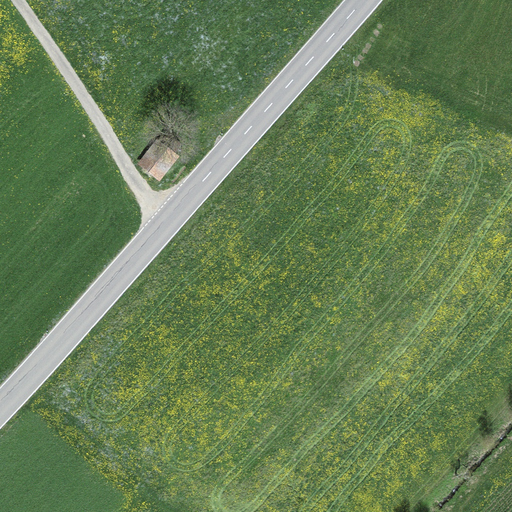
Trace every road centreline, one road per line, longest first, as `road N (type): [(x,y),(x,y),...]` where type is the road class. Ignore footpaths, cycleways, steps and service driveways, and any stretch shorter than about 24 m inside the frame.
road 1 (tertiary): [(0,408),(362,0)]
road 2 (track): [(14,0),(166,220)]
